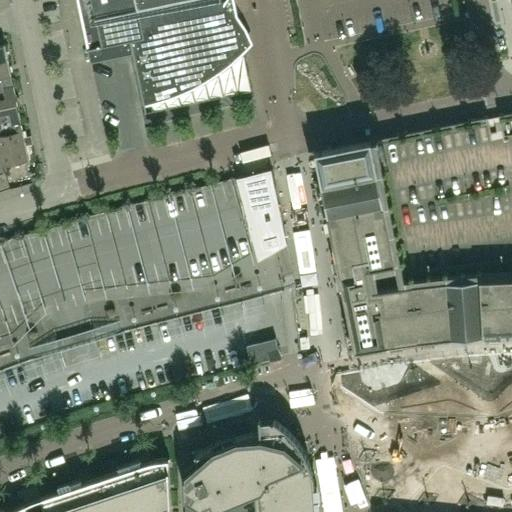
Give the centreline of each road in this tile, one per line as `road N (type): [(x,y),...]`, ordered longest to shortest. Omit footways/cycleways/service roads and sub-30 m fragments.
road 1 (residential): [(506,85),(499,93),(291,134),(155,172)]
road 2 (unclassified): [(0,473),(234,397)]
road 3 (residential): [(54,186),(22,0)]
